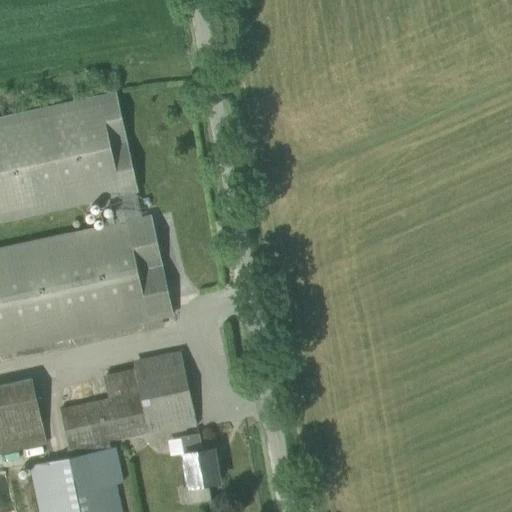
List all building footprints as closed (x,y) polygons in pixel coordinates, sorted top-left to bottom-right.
[(116,92),(0,117),(0,221),(119,195),(124,220),(125,222),(142,218),(136,191),(137,191),(116,92)] [(151,216),(142,218),(125,222),(124,220),(0,246),(0,351),(172,314),(151,216)] [(103,375),(108,399),(60,409),(68,447),(67,448),(69,457),(31,465),(41,511),(121,511),(115,483),(124,481),(117,446),(110,447),(109,440),(196,421),(181,355),(133,366),(134,368),(103,375)] [(0,454),(47,444),(32,378),(0,384),(0,454)] [(211,500),(208,483),(219,481),(213,448),(202,450),(199,433),(181,436),(184,453),(183,453),(189,485),(184,486),(187,504),(211,500)]
